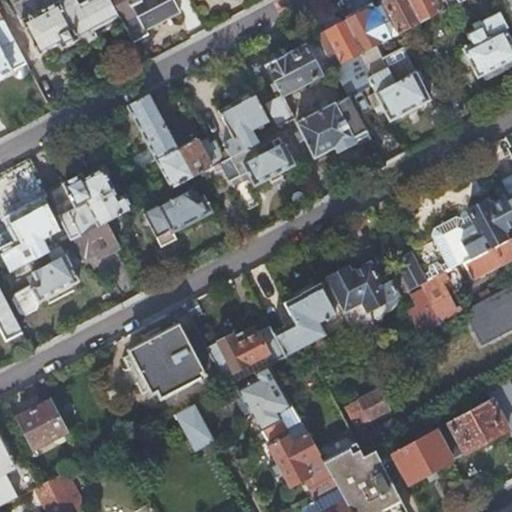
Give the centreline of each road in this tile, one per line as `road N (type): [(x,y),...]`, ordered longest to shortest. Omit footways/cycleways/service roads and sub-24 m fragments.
road 1 (residential): [(0,384),(511,128)]
road 2 (residential): [(291,0),(0,152)]
